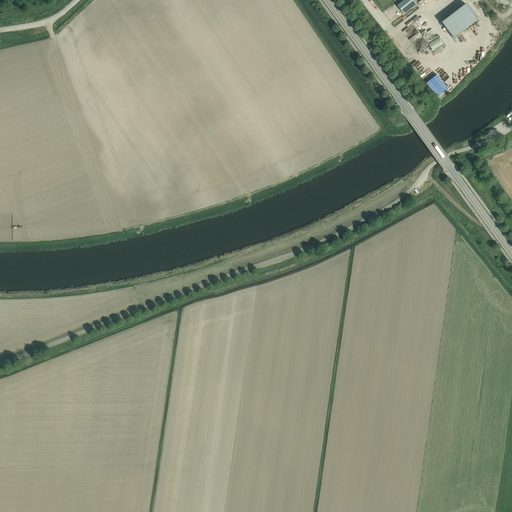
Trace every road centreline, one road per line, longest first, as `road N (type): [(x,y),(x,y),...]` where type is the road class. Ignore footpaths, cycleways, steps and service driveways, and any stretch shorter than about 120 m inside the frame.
road 1 (unclassified): [(0,363),(324,242),(397,201),(439,159),(511,127)]
road 2 (secondary): [(511,255),(326,0)]
